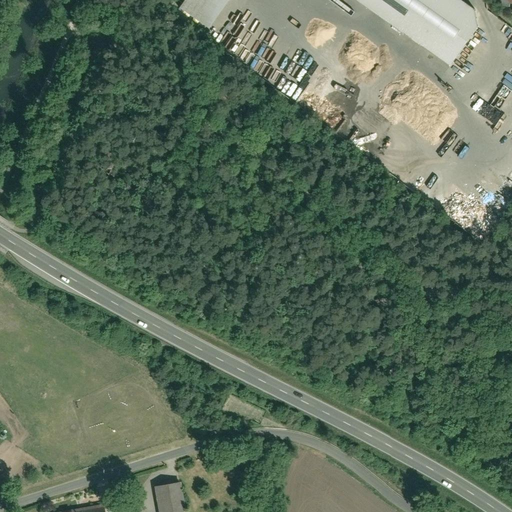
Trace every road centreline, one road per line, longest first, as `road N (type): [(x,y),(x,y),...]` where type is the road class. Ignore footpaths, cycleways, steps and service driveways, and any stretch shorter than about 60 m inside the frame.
road 1 (primary): [(0,234),(143,320),(503,511)]
road 2 (residential): [(0,508),(206,441),(266,432),(335,450),(425,511)]
road 3 (unknown): [(283,0),(297,36),(323,60),(478,169)]
